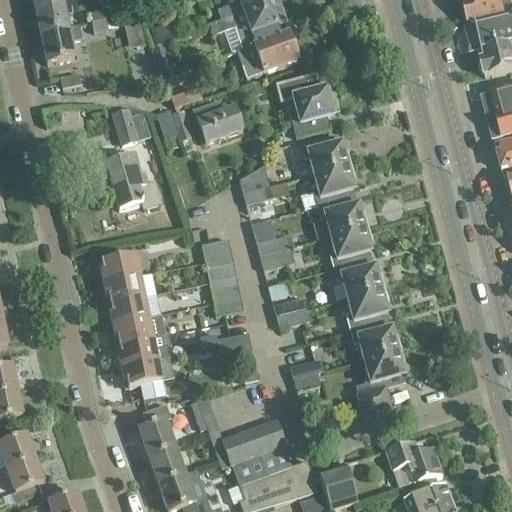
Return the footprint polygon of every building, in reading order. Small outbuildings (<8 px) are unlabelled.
[(32,0),(34,8),(40,38),(67,32),(61,2),(60,0),(32,0)] [(216,15),(220,24),(275,5),(273,0),(235,0),(238,7),(216,15)] [(472,0),(468,1),(465,2),(468,12),(464,15),(467,23),(470,23),(470,25),(504,16),(499,0),(505,0),(506,1),(508,0),(472,0)] [(220,24),(207,29),(211,40),(223,35),(233,32),(241,54),(281,41),(276,30),(283,27),(282,24),(284,21),(281,13),(277,11),(275,5),(220,24)] [(116,22),(118,22),(116,12),(103,15),(105,25),(116,22)] [(90,28),(105,25),(103,15),(103,14),(88,18),(90,28)] [(116,22),(105,25),(107,34),(118,31),(116,22)] [(511,23),(478,32),(484,56),(511,48),(511,23)] [(108,35),(107,34),(105,25),(90,28),(92,38),(108,35)] [(152,34),(157,48),(163,46),(163,48),(180,41),(174,25),(152,34)] [(67,32),(40,38),(47,68),(74,63),(70,46),(81,44),(78,30),(67,32)] [(241,54),(236,56),(245,84),(297,65),(292,52),(299,49),(295,36),(281,41),(241,54)] [(175,78),(163,48),(163,46),(157,48),(150,51),(162,83),(175,78)] [(511,48),(484,56),(485,61),(481,63),(482,67),(480,70),(481,76),(484,77),(485,81),(511,73),(511,48)] [(197,81),(194,71),(175,78),(162,83),(166,93),(197,81)] [(60,83),(62,94),(82,89),(79,79),(60,83)] [(168,100),(172,111),(199,102),(196,91),(168,100)] [(503,148),(511,145),(511,91),(493,97),(493,98),(483,101),(487,117),(495,119),(493,141),(494,144),(502,142),(503,148)] [(289,118),(295,142),(330,133),(327,122),(334,120),(333,117),(335,114),(333,105),(329,104),(328,101),(325,102),(323,93),(292,101),(296,116),(289,118)] [(192,114),(196,126),(205,149),(242,135),(234,112),(221,117),(217,105),(192,114)] [(182,115),(172,118),(170,114),(156,119),(164,143),(175,139),(178,147),(191,142),(182,115)] [(128,116),(114,120),(123,150),(141,144),(149,142),(146,131),(138,133),(133,135),(128,116)] [(308,162),(313,180),(351,169),(347,155),(343,156),(341,147),(337,148),(335,140),(300,149),(304,164),(308,162)] [(504,183),(511,180),(511,145),(503,148),(495,150),(504,183)] [(143,213),(160,208),(153,186),(146,189),(143,179),(139,180),(133,160),(105,169),(107,175),(104,176),(106,183),(110,182),(120,214),(141,207),(143,213)] [(313,198),(317,212),(352,202),(350,195),(353,194),(351,185),(355,184),(351,169),(313,180),(318,197),(313,198)] [(238,185),(242,199),(269,191),(264,171),(238,185)] [(269,191),(242,199),(245,210),(272,203),(269,191)] [(325,224),(330,241),(367,231),(363,216),(360,217),(358,209),(354,210),(352,202),(317,212),(321,225),(325,224)] [(248,221),(254,243),(274,238),(271,224),(265,225),(263,217),(248,221)] [(330,260),(334,274),(369,264),(367,257),(370,256),(368,247),(371,246),(367,231),(330,241),(335,259),(330,260)] [(256,249),(259,261),(290,252),(287,241),(256,249)] [(201,250),(203,262),(231,256),(228,244),(201,250)] [(290,252),(259,261),(263,276),(294,268),(290,252)] [(231,256),(203,262),(206,273),(233,268),(231,256)] [(100,275),(103,289),(139,281),(135,259),(102,266),(100,266),(102,275),(100,275)] [(342,286),(347,303),(384,293),(380,278),(377,279),(374,271),(371,272),(369,264),(334,274),(337,287),(342,286)] [(238,291),(233,268),(206,273),(211,297),(238,291)] [(108,301),(109,309),(144,302),(139,281),(103,289),(105,301),(108,301)] [(275,302),(293,297),(289,283),(271,288),(275,302)] [(211,297),(213,309),(240,303),(238,291),(211,297)] [(347,322),(350,335),(385,326),(383,318),(387,317),(385,309),(388,308),(384,293),(347,303),(351,320),(347,322)] [(109,318),(111,330),(148,322),(144,302),(109,309),(111,317),(109,318)] [(272,311),(276,322),(306,314),(303,302),(272,311)] [(240,303),(213,309),(216,320),(243,314),(240,303)] [(9,304),(0,305),(0,333),(14,331),(9,304)] [(306,314),(276,322),(279,334),(310,326),(306,314)] [(116,342),(118,350),(153,343),(165,340),(161,320),(148,322),(111,330),(114,343),(116,342)] [(359,348),(363,365),(401,355),(397,340),(393,341),(391,332),(387,333),(385,326),(350,335),(354,349),(359,348)] [(14,331),(0,333),(0,360),(19,357),(14,331)] [(217,345),(219,356),(250,350),(248,338),(217,345)] [(120,359),(118,359),(120,372),(169,361),(164,341),(153,343),(118,350),(120,359)] [(250,350),(219,356),(222,368),(253,361),(250,350)] [(401,355),(363,365),(368,382),(363,384),(364,387),(355,390),(357,398),(354,398),(362,425),(393,416),(386,393),(402,388),(400,380),(404,379),(401,371),(405,370),(401,355)] [(19,357),(0,360),(0,387),(24,383),(19,357)] [(169,361),(120,372),(123,385),(126,384),(127,393),(129,393),(129,392),(173,383),(169,361)] [(292,384),(293,384),(317,377),(323,376),(320,364),(289,372),(292,384)] [(320,389),(317,377),(293,384),(296,396),(320,389)] [(24,383),(0,387),(0,414),(30,409),(24,383)] [(117,409),(120,419),(139,413),(137,403),(117,409)] [(30,409),(0,414),(0,441),(35,435),(30,409)] [(138,435),(148,463),(175,453),(164,425),(170,423),(165,410),(142,418),(147,431),(138,435)] [(231,470),(239,491),(253,485),(245,464),(244,465),(236,440),(221,445),(211,416),(201,419),(220,474),(231,470)] [(276,426),(262,431),(271,455),(283,451),(284,452),(285,451),(276,426)] [(262,431),(249,435),(258,460),(271,455),(262,431)] [(249,435),(236,440),(244,465),(245,464),(253,485),(265,481),(258,460),(249,435)] [(258,460),(265,481),(291,471),(284,452),(283,451),(271,455),(258,460)] [(175,453),(148,463),(158,489),(184,480),(175,453)] [(433,453),(390,468),(399,493),(412,488),(413,491),(435,483),(443,480),(433,453)] [(43,458),(2,473),(11,499),(52,484),(43,458)] [(253,485),(239,491),(244,505),(239,507),(240,511),(267,511),(316,497),(310,477),(307,466),(291,471),(265,481),(253,485)] [(318,481),(328,511),(352,511),(357,510),(344,472),(318,481)] [(207,511),(194,476),(158,489),(165,511),(207,511)] [(454,511),(447,490),(438,493),(435,483),(413,491),(410,492),(413,501),(402,505),(404,511),(454,511)] [(52,484),(11,499),(16,511),(53,511),(61,509),(52,484)] [(323,511),(320,502),(299,510),(299,511),(323,511)]
